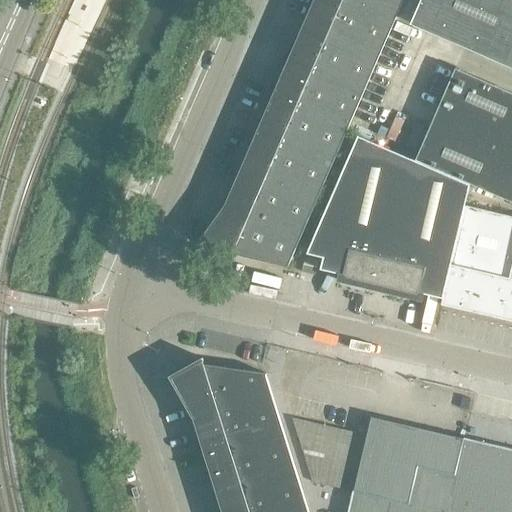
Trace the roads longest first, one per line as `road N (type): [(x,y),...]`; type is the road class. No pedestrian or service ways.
road 1 (unclassified): [(511,376),(167,294),(137,280)]
road 2 (unclassified): [(137,280),(256,0)]
road 3 (unclassified): [(161,511),(118,364),(137,280)]
